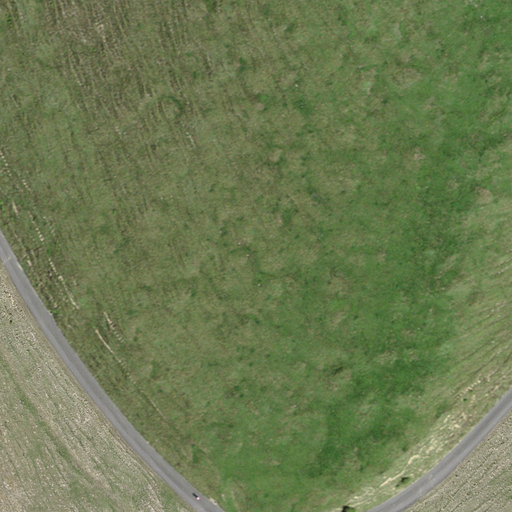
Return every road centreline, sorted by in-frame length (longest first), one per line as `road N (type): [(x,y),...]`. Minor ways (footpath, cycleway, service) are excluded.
road 1 (track): [(0,246),(147,461),(216,511)]
road 2 (track): [(396,511),(511,403)]
